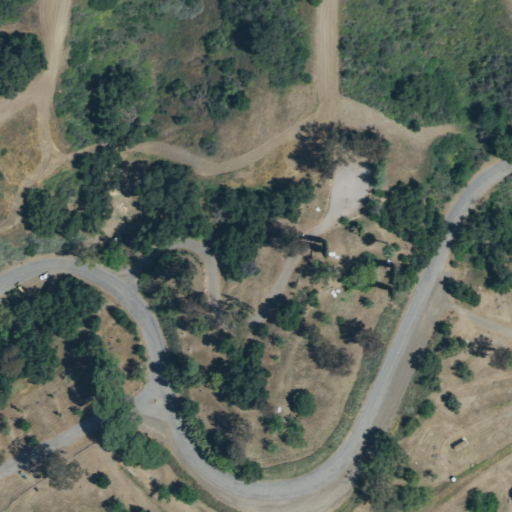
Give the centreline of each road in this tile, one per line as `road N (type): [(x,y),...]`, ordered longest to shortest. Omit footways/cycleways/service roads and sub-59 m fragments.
road 1 (track): [(511,457),(435,511),(140,501),(108,470),(87,425)]
road 2 (track): [(511,409),(443,446),(453,461),(469,455),(511,413)]
road 3 (track): [(0,112),(51,67),(63,0)]
